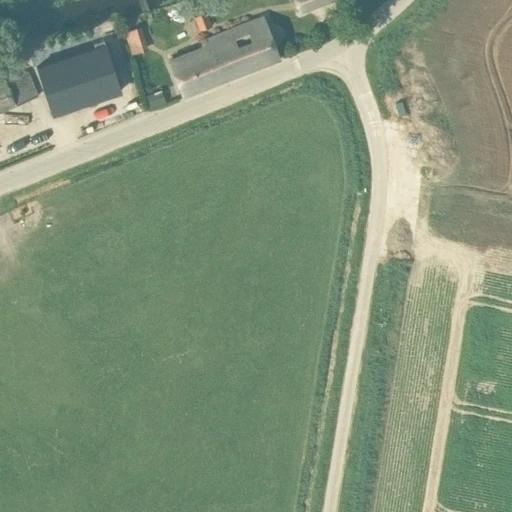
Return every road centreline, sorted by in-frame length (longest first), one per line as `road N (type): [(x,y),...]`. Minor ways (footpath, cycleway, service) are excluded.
road 1 (unclassified): [(328,511),(379,171),(375,131),(344,44)]
road 2 (unclassified): [(344,44),(0,184)]
